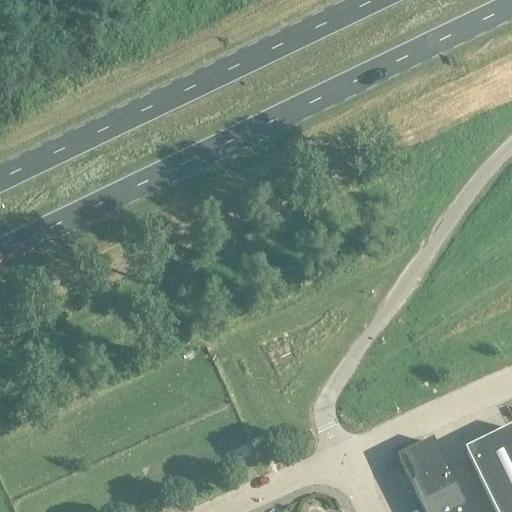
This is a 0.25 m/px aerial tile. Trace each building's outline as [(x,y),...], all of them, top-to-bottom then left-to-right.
[(511,511),(511,433),(467,455),(494,511),(511,511)] [(399,462),(408,481),(444,464),(435,445),(399,462)] [(454,483),(444,464),(408,481),(418,500),(454,483)] [(441,511),(463,502),(454,483),(418,500),(423,511),(441,511)] [(468,511),(463,502),(441,511),(468,511)]
